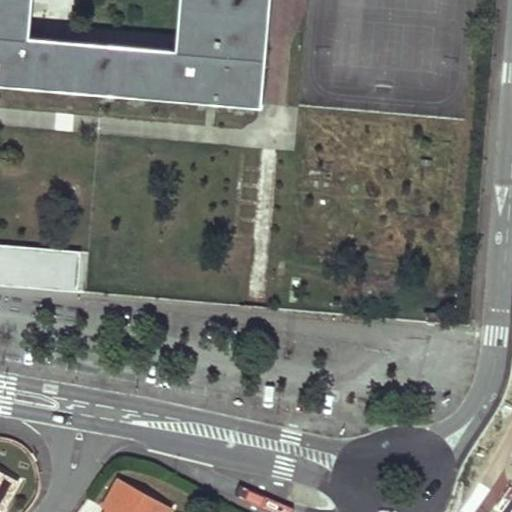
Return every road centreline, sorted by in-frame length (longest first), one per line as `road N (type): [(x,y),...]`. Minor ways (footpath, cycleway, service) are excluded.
road 1 (residential): [(432,461),(467,425),(493,380),(511,164)]
road 2 (tertiary): [(382,448),(89,398)]
road 3 (tertiary): [(82,425),(358,487)]
